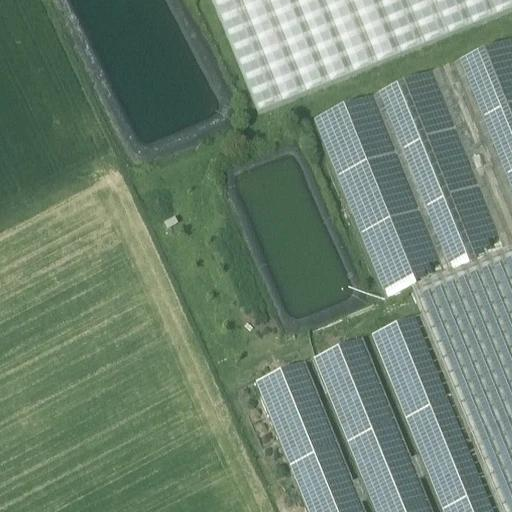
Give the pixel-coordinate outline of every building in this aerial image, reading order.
[(511,0),(210,0),(258,117),(511,13),(511,0)] [(511,43),(453,68),(485,147),(493,168),(511,212),(511,43)] [(453,68),(434,75),(467,155),(485,147),(453,68)] [(508,254),(475,175),(467,155),(434,75),(310,126),(383,305),(411,294),(508,254)] [(475,175),(493,168),(485,147),(467,155),(475,175)] [(475,175),(508,254),(511,252),(511,212),(493,168),(475,175)] [(511,252),(508,254),(411,294),(421,319),(424,318),(471,437),(477,435),(430,315),(482,294),(511,371),(511,352),(488,291),(511,281),(511,252)] [(511,281),(488,291),(511,352),(511,281)] [(511,511),(511,371),(482,294),(430,315),(477,435),(507,511),(511,511)] [(500,511),(471,437),(424,318),(421,319),(372,338),(419,458),(413,461),(421,482),(427,480),(440,511),(500,511)] [(432,511),(421,482),(413,461),(366,341),(314,362),(361,482),(355,484),(363,505),(369,503),(372,511),(432,511)] [(365,511),(363,505),(355,484),(308,365),(255,385),(305,511),(365,511)] [(507,511),(477,435),(471,437),(500,511),(507,511)]
